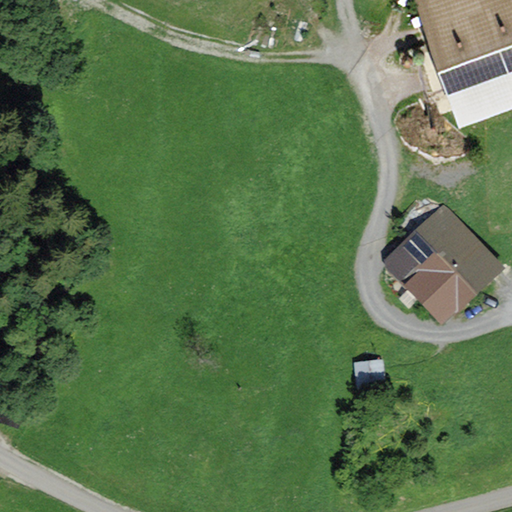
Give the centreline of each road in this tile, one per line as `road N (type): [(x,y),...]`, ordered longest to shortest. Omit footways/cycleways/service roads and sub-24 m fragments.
road 1 (residential): [(0,454),(103,511),(454,511),(511,497)]
road 2 (track): [(402,158),(373,281),(399,326),(448,338),(511,295)]
road 3 (track): [(356,55),(203,49),(95,0)]
